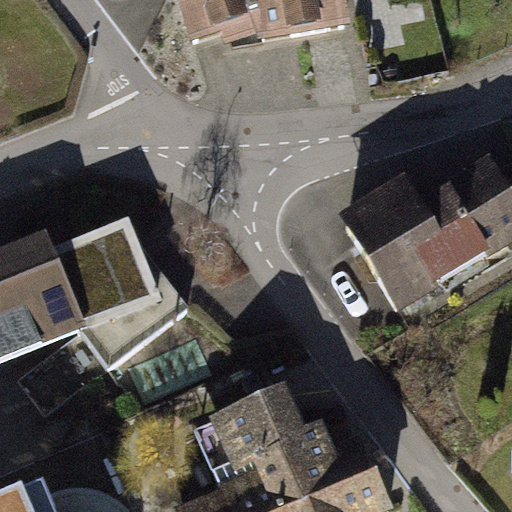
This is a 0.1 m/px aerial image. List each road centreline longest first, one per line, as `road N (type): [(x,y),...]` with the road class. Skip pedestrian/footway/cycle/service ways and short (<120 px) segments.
road 1 (residential): [(461,511),(192,149)]
road 2 (residential): [(511,94),(377,134),(192,149)]
road 3 (residential): [(192,149),(70,151),(0,179)]
road 4 (residential): [(71,0),(192,149)]
